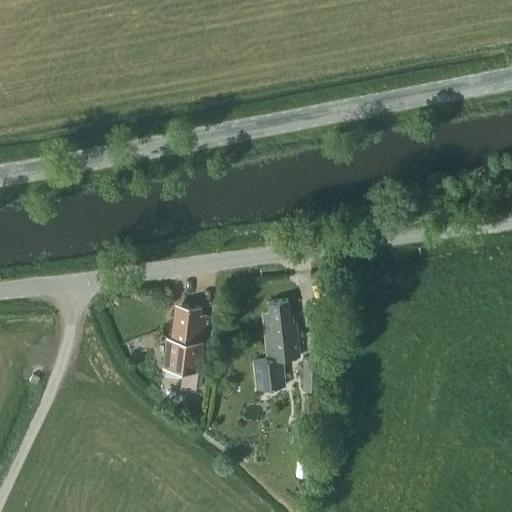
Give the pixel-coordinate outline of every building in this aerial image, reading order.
[(432,200),(418,201),(419,210),(433,209),(432,200)] [(285,385),(282,358),(299,356),(295,320),(290,320),(288,298),(267,301),(268,311),(262,312),(267,358),(253,360),(256,388),(285,385)] [(183,367),(199,369),(202,341),(206,315),(199,314),(200,305),(182,303),(181,312),(175,312),(172,337),(167,336),(163,365),(183,367)] [(303,389),(319,390),(320,358),(304,357),(303,389)] [(183,367),(182,383),(197,385),(199,369),(183,367)] [(302,441),(313,443),(315,426),(291,423),(289,440),(302,441)] [(313,443),(302,441),(301,454),(311,455),(313,443)]
